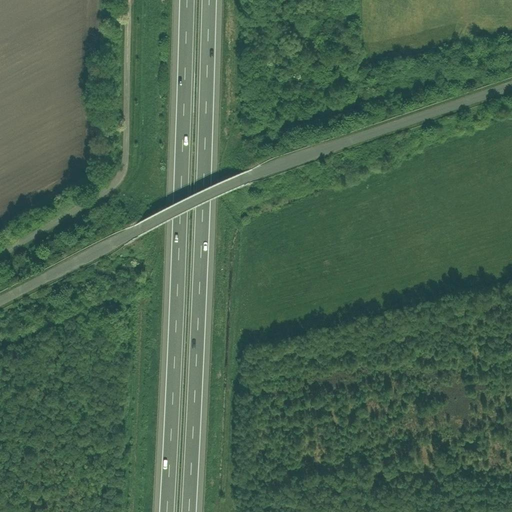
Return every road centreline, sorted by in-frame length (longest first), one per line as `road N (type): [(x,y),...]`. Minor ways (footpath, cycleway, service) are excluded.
road 1 (unclassified): [(511,86),(250,175),(0,300)]
road 2 (motorway): [(187,511),(209,0)]
road 3 (motorway): [(187,0),(166,511)]
